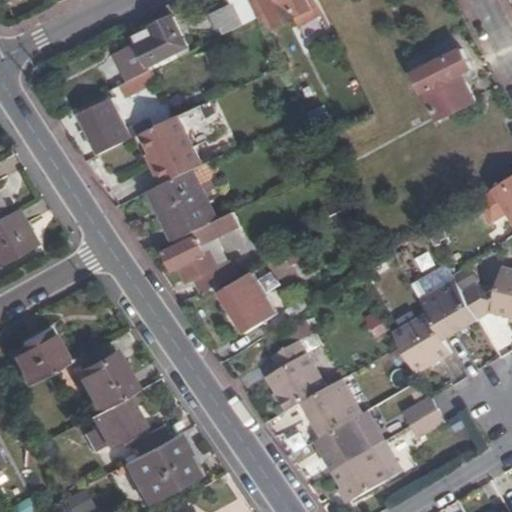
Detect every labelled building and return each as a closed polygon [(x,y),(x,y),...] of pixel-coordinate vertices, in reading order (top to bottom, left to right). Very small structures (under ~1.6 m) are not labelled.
[(257,17),(248,0),(233,0),(244,23),(257,17)] [(264,33),(319,4),(317,0),(248,0),(257,17),(264,33)] [(214,29),(238,17),(231,2),(207,14),(214,29)] [(154,25),(154,27),(158,35),(143,42),(140,44),(142,47),(150,64),(187,45),(173,16),(154,25)] [(158,35),(154,27),(140,34),(143,42),(158,35)] [(142,68),(150,64),(142,47),(134,50),(142,68)] [(438,126),(477,106),(467,86),(477,81),(465,58),(416,82),(438,126)] [(153,68),(121,83),(125,92),(157,78),(153,68)] [(79,114),(99,155),(111,149),(140,135),(143,134),(156,127),(151,118),(129,129),(113,97),(79,114)] [(204,165),(180,116),(156,127),(143,134),(157,163),(153,165),(163,185),(200,167),(204,165)] [(310,172),(329,163),(322,147),(303,156),(310,172)] [(200,167),(163,185),(153,190),(177,240),(195,231),(224,217),(200,167)] [(511,179),(496,189),(499,194),(511,185),(511,179)] [(511,185),(499,194),(511,213),(511,185)] [(0,262),(33,244),(14,210),(0,218),(0,262)] [(205,294),(237,278),(228,263),(220,267),(212,252),(206,255),(202,246),(236,229),(228,215),(224,217),(195,231),(197,236),(163,253),(173,272),(180,268),(183,274),(189,271),(194,281),(197,280),(205,294)] [(448,239),(440,226),(430,232),(438,246),(448,239)] [(305,262),(299,250),(286,257),(292,268),(305,262)] [(455,275),(449,264),(414,284),(423,298),(457,278),(455,275)] [(482,278),(474,264),(456,274),(465,289),(482,278)] [(465,291),(482,318),(495,311),(511,315),(511,267),(504,266),(498,288),(478,282),(465,291)] [(447,338),(482,318),(465,291),(457,278),(423,298),(431,313),(447,338)] [(223,293),(249,333),(267,321),(241,281),(223,293)] [(421,372),(455,352),(447,338),(431,313),(396,332),(404,345),(421,372)] [(379,337),(393,327),(385,314),(370,324),(379,337)] [(301,341),(309,354),(327,343),(312,317),(267,343),(275,356),(301,341)] [(9,352),(27,385),(66,364),(47,330),(9,352)] [(271,378),(292,412),(304,405),(330,389),(309,354),(301,341),(275,356),(273,357),(282,371),(271,378)] [(74,375),(95,414),(126,398),(134,393),(113,354),(74,375)] [(357,419),(365,414),(345,380),(330,389),(304,405),(325,439),(357,419)] [(142,428),(126,398),(95,414),(91,416),(108,446),(120,440),(124,447),(130,444),(137,456),(164,441),(157,428),(142,436),(139,430),(142,428)] [(415,425),(442,408),(436,398),(408,413),(415,425)] [(450,421),(442,408),(415,425),(423,438),(450,421)] [(325,439),(320,443),(337,472),(375,449),(357,419),(325,439)] [(186,451),(177,434),(164,441),(137,456),(121,465),(143,505),(193,477),(181,454),(186,451)] [(375,449),(337,472),(355,501),(406,470),(388,441),(375,449)]
